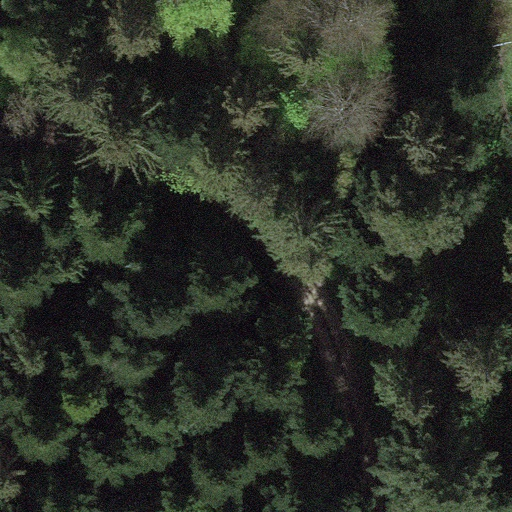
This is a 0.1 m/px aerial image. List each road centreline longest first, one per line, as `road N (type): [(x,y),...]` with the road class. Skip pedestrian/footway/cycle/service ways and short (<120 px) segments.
road 1 (track): [(371,511),(334,328),(264,211),(190,153),(0,122)]
road 2 (track): [(466,0),(492,75),(511,272)]
